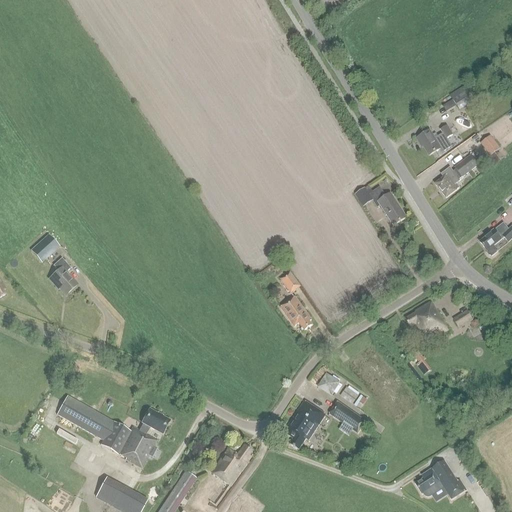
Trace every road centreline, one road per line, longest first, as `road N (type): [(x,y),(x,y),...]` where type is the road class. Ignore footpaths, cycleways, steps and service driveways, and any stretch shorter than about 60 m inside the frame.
road 1 (tertiary): [(460,265),(294,0)]
road 2 (unclassified): [(265,427),(235,421),(110,356),(0,314)]
road 3 (unclassified): [(265,427),(337,341),(460,265)]
